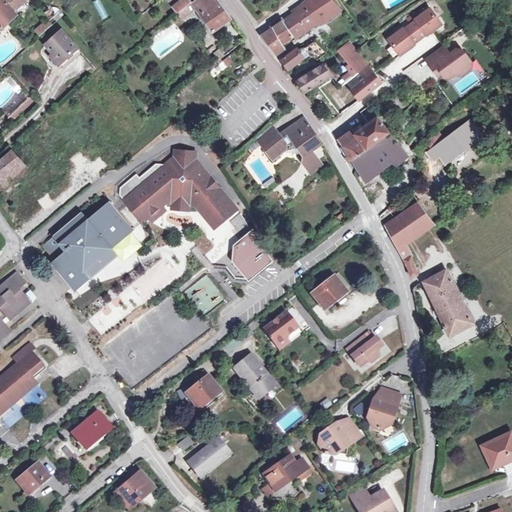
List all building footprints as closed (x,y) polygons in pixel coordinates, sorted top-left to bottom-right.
[(0,0),(0,27),(1,28),(16,13),(13,10),(6,3),(2,0),(0,0)] [(8,0),(6,3),(13,10),(24,0),(8,0)] [(99,0),(95,0),(91,2),(101,19),(108,15),(99,0)] [(190,2),(188,0),(179,0),(172,6),(177,13),(190,2)] [(215,0),(194,0),(191,3),(211,31),(229,18),(215,0)] [(331,0),(304,0),(301,2),(317,24),(326,20),(329,18),(340,10),(331,0)] [(292,12),(282,20),(293,36),(295,38),(317,24),(301,2),(290,10),(292,12)] [(416,19),(410,24),(420,37),(426,32),(427,33),(441,23),(430,7),(415,18),(416,19)] [(52,24),(47,18),(34,30),(39,36),(52,24)] [(270,26),(271,28),(281,44),(293,36),(282,20),(281,18),(270,26)] [(403,27),(388,38),(400,53),(414,43),(413,42),(420,37),(410,24),(403,29),(403,27)] [(271,28),(261,35),(276,54),(284,48),(281,44),(271,28)] [(62,30),(46,44),(54,54),(61,62),(77,48),(62,30)] [(297,47),(288,54),(280,60),(288,69),(308,54),(316,57),(318,58),(326,52),(314,40),(304,46),(302,47),(298,49),(297,47)] [(232,48),(226,41),(217,48),(222,55),(231,48),(232,48)] [(340,49),(347,58),(350,63),(348,65),(346,66),(350,71),(347,73),(350,77),(367,63),(355,50),(349,42),(340,49)] [(442,44),(425,56),(431,64),(434,62),(440,70),(442,73),(445,76),(451,77),(456,74),(462,74),(470,68),(471,63),(460,48),(455,47),(450,50),(446,50),(442,44)] [(54,54),(51,56),(62,68),(81,51),(77,48),(61,62),(54,54)] [(217,48),(212,52),(218,59),(222,55),(217,48)] [(212,77),(234,63),(229,57),(208,71),(212,77)] [(416,86),(432,77),(426,68),(430,66),(424,57),(406,68),(416,86)] [(328,61),(322,64),(329,74),(334,70),(328,61)] [(329,74),(322,64),(296,81),(305,92),(318,84),(331,76),(329,74)] [(382,82),(374,72),(359,84),(367,93),(382,82)] [(359,84),(351,90),(358,100),(362,97),(367,93),(359,84)] [(80,87),(71,96),(88,116),(98,107),(80,87)] [(2,109),(11,119),(31,100),(21,90),(2,109)] [(270,125),(256,137),(273,158),(286,149),(286,144),(292,140),(304,156),(303,162),(307,168),(311,168),(316,165),(317,159),(311,151),(322,143),(303,116),(284,129),(278,134),(270,125)] [(376,116),(366,125),(379,141),(389,134),(390,133),(376,116)] [(37,126),(44,134),(53,127),(46,119),(37,126)] [(481,136),(469,121),(428,152),(433,159),(440,154),(446,162),(481,136)] [(366,125),(354,134),(366,150),(379,141),(366,125)] [(338,139),(339,141),(352,160),(366,150),(354,134),(351,130),(338,139)] [(379,141),(366,150),(352,160),(358,169),(365,181),(396,159),(399,164),(407,156),(389,134),(379,141)] [(21,140),(10,150),(24,165),(35,155),(21,140)] [(139,176),(136,173),(119,187),(119,194),(142,222),(149,217),(151,214),(159,215),(160,207),(162,205),(167,202),(173,203),(175,203),(180,208),(186,204),(191,204),(196,205),(209,220),(216,214),(219,218),(226,218),(227,210),(225,207),(233,201),(204,166),(200,166),(200,162),(197,158),(194,158),(190,158),(190,151),(175,149),(175,156),(165,164),(156,163),(139,176)] [(24,165),(10,150),(0,158),(0,177),(9,169),(13,174),(24,165)] [(317,159),(316,165),(311,168),(307,168),(311,173),(321,165),(317,159)] [(87,219),(81,212),(42,245),(55,259),(51,262),(75,291),(118,255),(111,248),(134,229),(109,200),(87,219)] [(233,201),(225,207),(227,210),(226,218),(239,208),(233,201)] [(416,203),(406,210),(422,231),(432,224),(416,203)] [(406,210),(384,225),(408,268),(410,275),(412,276),(417,274),(411,256),(412,256),(405,242),(422,231),(406,210)] [(216,214),(209,220),(215,227),(226,218),(219,218),(216,214)] [(220,229),(227,236),(206,255),(213,264),(228,265),(236,258),(238,244),(245,237),(230,220),(220,229)] [(446,269),(422,281),(449,336),(474,323),(446,269)] [(0,341),(12,331),(2,320),(6,316),(9,320),(31,302),(19,287),(27,281),(17,271),(0,284),(0,341)] [(353,290),(338,271),(312,292),(324,308),(331,303),(333,306),(353,290)] [(215,317),(230,304),(206,275),(194,284),(198,290),(200,289),(202,292),(193,299),(203,312),(212,324),(217,320),(215,317)] [(292,306),(284,312),(291,321),(299,315),(292,306)] [(291,321),(284,312),(262,329),(278,349),(287,342),(283,336),(303,321),(299,315),(291,321)] [(257,324),(253,320),(247,325),(250,330),(257,324)] [(250,330),(247,325),(236,334),(239,338),(250,330)] [(352,344),(354,346),(348,351),(359,366),(366,360),(370,363),(378,356),(377,351),(376,348),(381,344),(377,339),(375,341),(372,338),(367,332),(352,344)] [(13,357),(18,362),(0,376),(0,413),(36,384),(32,379),(46,368),(31,351),(35,348),(30,342),(13,357)] [(259,364),(251,354),(233,368),(241,378),(259,364)] [(259,364),(241,378),(250,390),(252,390),(258,397),(273,385),(267,378),(269,376),(259,364)] [(207,376),(203,371),(195,377),(195,378),(198,383),(207,376)] [(188,390),(187,388),(178,392),(184,406),(193,401),(198,408),(205,403),(208,406),(222,395),(207,376),(198,383),(195,378),(192,382),(194,385),(188,390)] [(372,406),(370,405),(366,417),(370,426),(378,428),(389,423),(394,406),(393,405),(395,399),(398,400),(400,393),(380,387),(376,400),(375,399),(372,406)] [(361,402),(353,409),(357,415),(361,412),(362,408),(364,407),(361,402)] [(9,427),(24,415),(15,404),(0,416),(9,427)] [(111,427),(97,411),(71,432),(85,449),(111,427)] [(327,429),(319,429),(316,444),(322,452),(322,454),(326,454),(326,453),(333,454),(336,451),(346,445),(348,443),(346,441),(358,434),(347,418),(335,425),(334,424),(327,429)] [(511,435),(510,431),(481,445),(491,467),(508,458),(509,460),(511,458),(511,435)] [(188,436),(177,444),(182,451),(194,444),(188,436)] [(222,445),(217,439),(189,462),(193,468),(199,463),(205,471),(213,468),(218,460),(224,455),(219,448),(222,445)] [(222,445),(219,448),(224,455),(228,452),(222,445)] [(350,445),(346,445),(336,451),(348,453),(350,445)] [(289,455),(263,473),(275,490),(300,472),(306,468),(301,459),(294,464),(289,455)] [(51,476),(39,462),(17,480),(29,494),(51,476)] [(199,463),(193,468),(200,475),(205,471),(199,463)] [(141,472),(115,493),(126,506),(124,508),(127,511),(129,511),(142,502),(140,500),(154,488),(141,472)] [(268,497),(275,490),(269,482),(261,487),(268,497)] [(361,487),(348,495),(352,502),(365,493),(361,487)] [(365,493),(352,502),(358,511),(393,511),(395,511),(381,489),(368,498),(365,493)]
